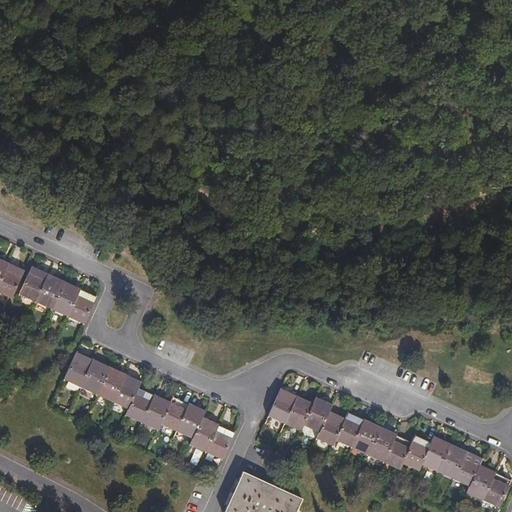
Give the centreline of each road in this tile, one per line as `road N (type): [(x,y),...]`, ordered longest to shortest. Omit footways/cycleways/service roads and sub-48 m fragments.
road 1 (track): [(0,90),(121,137),(243,219),(283,233),(343,228),(511,173)]
road 2 (residential): [(490,437),(417,403),(284,360),(273,366),(254,408)]
road 3 (residential): [(254,408),(121,344)]
road 4 (residential): [(115,279),(0,226)]
